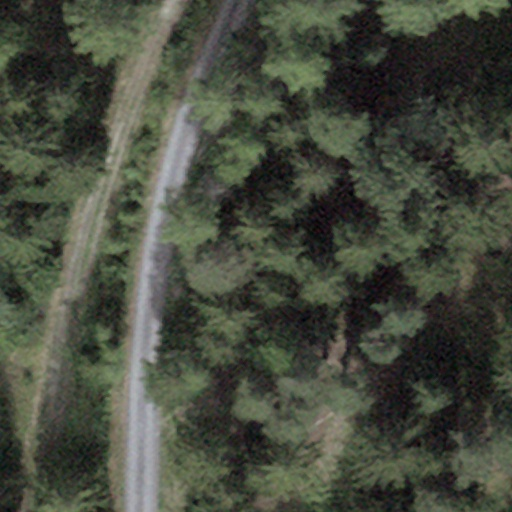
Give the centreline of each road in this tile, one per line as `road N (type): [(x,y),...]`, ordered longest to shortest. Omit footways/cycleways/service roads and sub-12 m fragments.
road 1 (track): [(171,0),(107,157),(27,511)]
road 2 (track): [(140,511),(146,317),(160,224),(239,0)]
